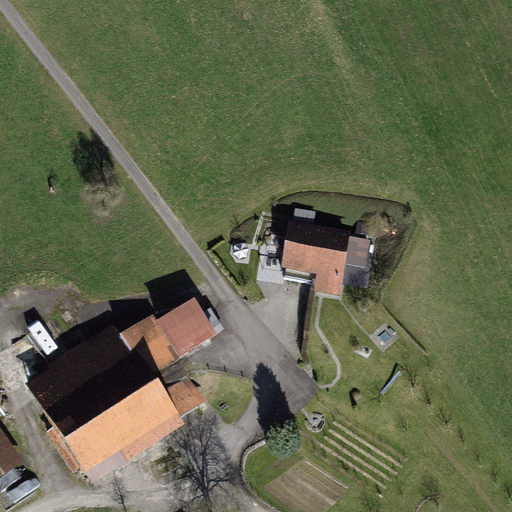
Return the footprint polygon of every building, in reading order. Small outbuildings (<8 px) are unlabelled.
[(292,230),(284,279),(320,285),(322,275),(340,278),(347,239),(292,230)] [(280,274),(288,235),(271,232),(263,270),(280,274)] [(193,305),(159,327),(180,358),(214,336),(193,305)] [(120,340),(36,395),(58,427),(49,433),(74,472),(83,466),(86,471),(168,417),(159,402),(160,401),(145,378),(169,362),(156,342),(132,358),(120,340)] [(0,438),(0,474),(17,463),(0,438)]
